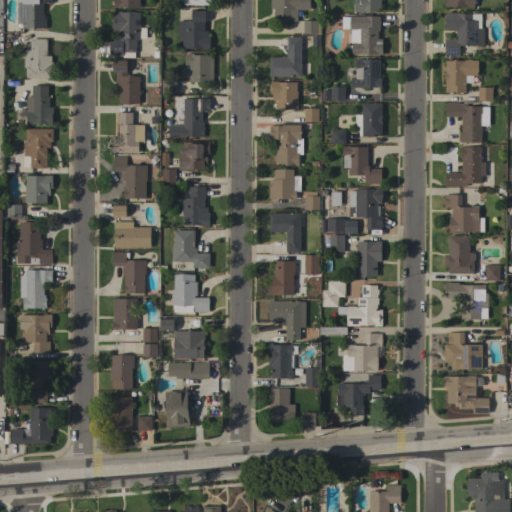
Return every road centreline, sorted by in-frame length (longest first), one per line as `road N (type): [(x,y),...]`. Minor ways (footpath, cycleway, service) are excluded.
road 1 (residential): [(434,511),(434,480),(414,417),(418,0)]
road 2 (tertiary): [(0,474),(511,442)]
road 3 (residential): [(83,467),(83,0)]
road 4 (residential): [(237,457),(239,0)]
